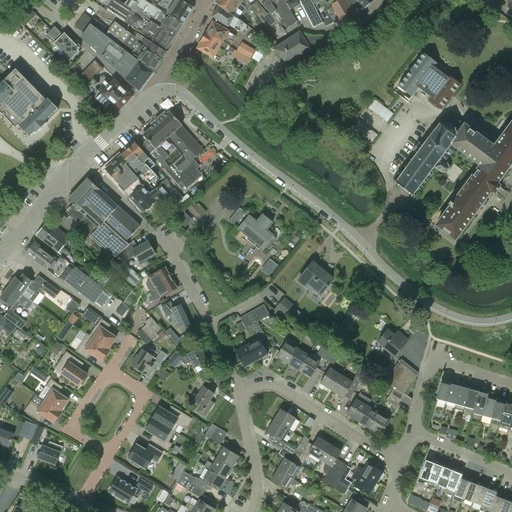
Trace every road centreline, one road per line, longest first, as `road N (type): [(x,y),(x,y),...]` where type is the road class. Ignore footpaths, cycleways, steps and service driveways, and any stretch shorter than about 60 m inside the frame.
road 1 (tertiary): [(168,91),(189,98),(431,305),(477,322),(511,316)]
road 2 (residential): [(240,385),(176,258),(84,157)]
road 3 (residential): [(405,453),(273,380),(240,385)]
road 4 (residential): [(411,431),(431,360),(511,383)]
road 5 (residential): [(249,511),(258,476),(240,385)]
road 6 (tertiary): [(2,256),(84,157)]
